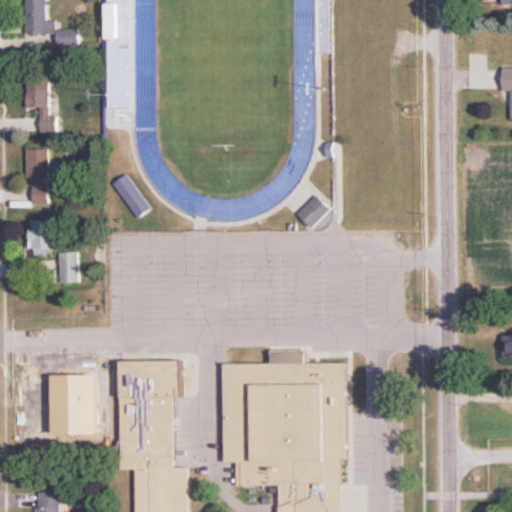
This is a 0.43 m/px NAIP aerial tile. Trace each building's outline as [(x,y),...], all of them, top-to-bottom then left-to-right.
[(28,0),(28,34),(57,34),(57,18),(51,18),(51,0),(28,0)] [(110,36),(122,36),(122,4),(110,4),(110,36)] [(82,43),(82,29),(59,29),(60,44),(82,43)] [(127,131),(127,45),(116,45),(116,131),(127,131)] [(31,106),(42,106),(42,131),(60,131),(60,114),(52,114),(52,80),(31,80),(31,106)] [(53,148),(30,148),(30,177),(35,177),(35,203),(53,203),(53,148)] [(315,227),(333,208),(319,195),(301,214),(315,227)] [(59,219),(34,219),(34,254),(59,254),(59,219)] [(64,250),(64,282),(81,282),(81,250),(64,250)] [(352,511),(347,361),(227,365),(231,462),(240,464),(241,487),(297,485),(298,504),(285,505),(284,511),(192,511),(191,469),(184,467),(180,358),(134,360),(139,511),(352,511)] [(65,511),(66,492),(39,492),(39,511),(65,511)]
